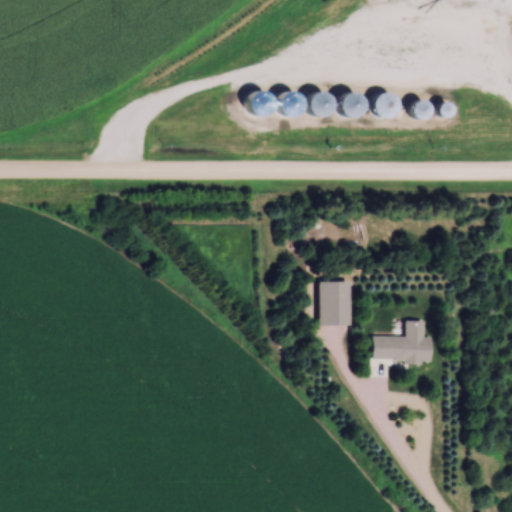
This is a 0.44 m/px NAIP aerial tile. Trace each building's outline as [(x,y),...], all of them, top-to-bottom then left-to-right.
[(364,99),(371,119),(386,113),(378,94),(364,99)] [(313,117),(314,96),(298,95),(296,116),(313,117)] [(336,96),(325,112),(338,121),(349,105),(336,96)] [(410,101),(398,109),(408,122),(419,113),(410,101)] [(437,104),(427,107),(430,119),(440,116),(437,104)] [(311,283),(311,326),(342,326),(342,283),(311,283)] [(399,337),(365,337),(364,362),(427,363),(427,338),(419,338),(420,322),(399,322),(399,337)]
